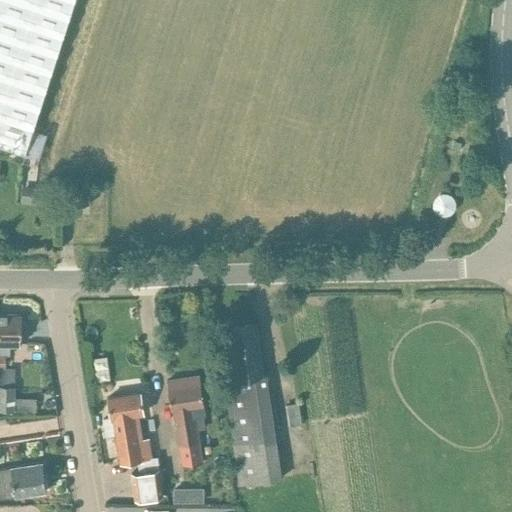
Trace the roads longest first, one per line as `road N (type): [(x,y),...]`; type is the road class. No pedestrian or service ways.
road 1 (tertiary): [(511,263),(49,279)]
road 2 (residential): [(92,511),(49,279)]
road 3 (tertiary): [(511,168),(511,0)]
